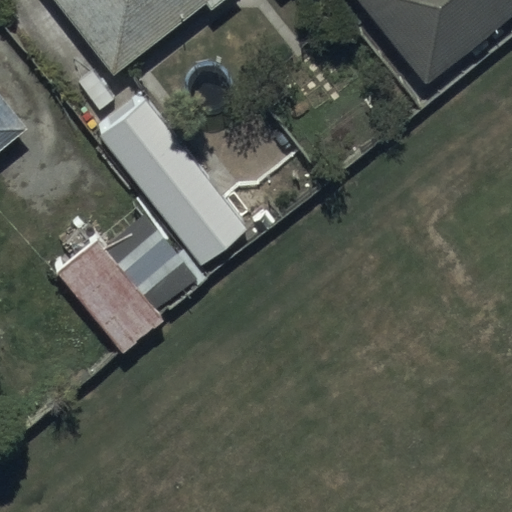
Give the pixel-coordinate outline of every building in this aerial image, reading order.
[(64,0),(106,57),(183,0),(64,0)] [(367,0),(423,68),(508,0),(367,0)] [(0,138),(33,114),(0,71),(0,138)] [(97,119),(198,249),(243,215),(142,84),(97,119)] [(49,261),(117,344),(160,309),(153,300),(194,266),(134,192),(49,261)]
